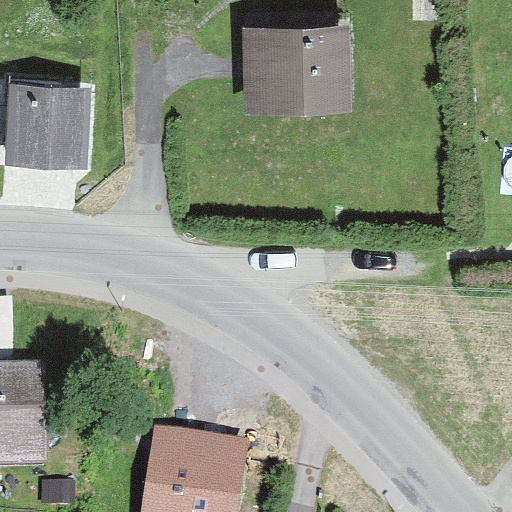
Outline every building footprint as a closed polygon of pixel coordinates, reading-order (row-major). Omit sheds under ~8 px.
[(348,25),(241,29),(245,116),(351,112),(348,25)] [(8,88),(6,167),(89,169),(91,90),(8,88)] [(0,357),(16,357),(14,298),(0,298),(0,357)] [(0,460),(45,460),(43,359),(0,359),(0,460)] [(157,447),(148,511),(223,511),(230,457),(157,447)]
